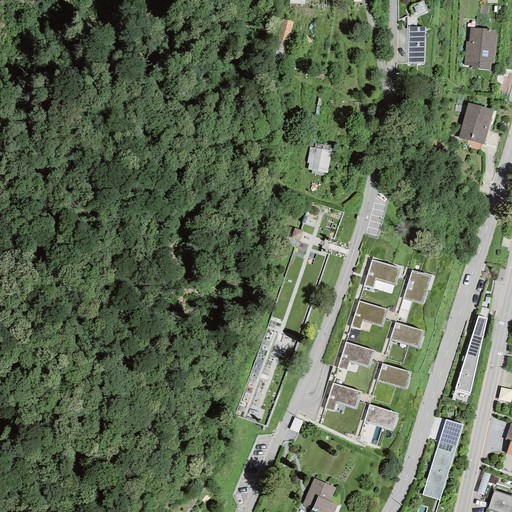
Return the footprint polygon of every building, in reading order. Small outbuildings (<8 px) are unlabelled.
[(293,24),(282,22),(277,40),(288,43),(293,24)] [(425,27),(407,27),(407,63),(425,63),(425,27)] [(495,30),(470,28),(468,41),(466,41),(464,65),(472,66),(472,68),(490,70),(491,63),(494,64),(497,34),(494,34),(495,30)] [(494,110),(467,103),(458,138),(485,144),(494,110)] [(330,153),(312,150),(308,169),(327,173),(330,153)] [(371,260),(363,285),(372,288),(375,279),(395,285),(400,269),(371,260)] [(408,284),(427,290),(431,276),(412,270),(408,284)] [(408,284),(403,299),(422,304),(427,290),(408,284)] [(358,301),(350,327),(359,330),(362,321),(382,327),(387,310),(358,301)] [(478,316),(466,354),(478,358),(487,319),(478,316)] [(423,331),(395,322),(389,339),(418,348),(423,331)] [(345,342),(337,368),(346,371),(349,362),(369,368),(374,351),(345,342)] [(470,393),(478,358),(466,354),(455,389),(470,393)] [(411,372),(382,363),(377,380),(405,389),(411,372)] [(333,383),(325,408),(333,411),(336,402),(356,409),(361,392),(333,383)] [(511,386),(502,384),(499,397),(511,400),(511,396),(511,386)] [(398,413),(369,405),(364,422),(392,431),(398,413)] [(463,425),(445,419),(422,495),(439,500),(463,425)] [(335,488),(314,479),(302,505),(312,509),(312,507),(322,511),(332,511),(336,505),(329,502),(335,488)] [(511,511),(511,497),(493,491),(486,511),(511,511)]
